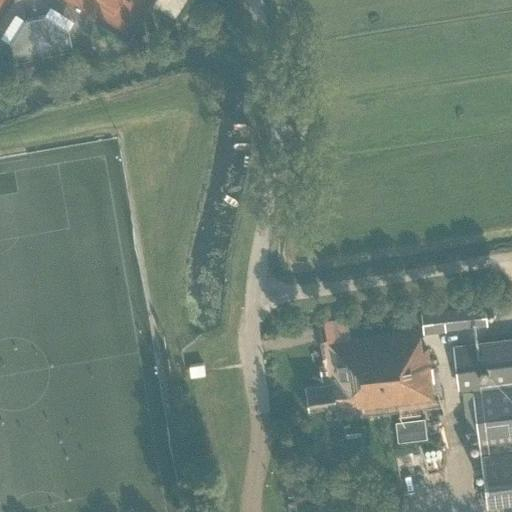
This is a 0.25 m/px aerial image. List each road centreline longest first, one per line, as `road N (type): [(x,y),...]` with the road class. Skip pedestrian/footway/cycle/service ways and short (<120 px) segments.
road 1 (residential): [(252,302),(279,114),(253,0)]
road 2 (residential): [(252,302),(511,258)]
road 3 (residential): [(266,511),(252,302)]
